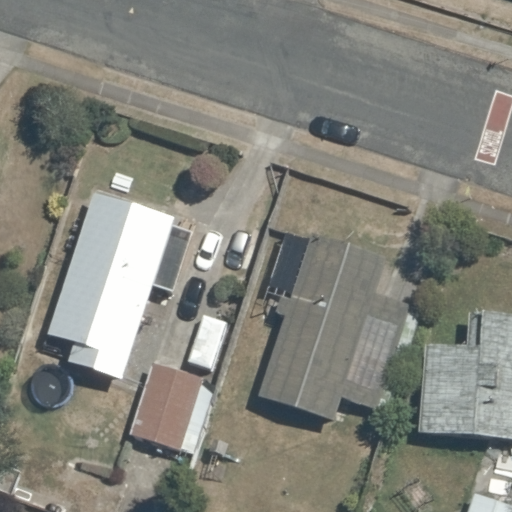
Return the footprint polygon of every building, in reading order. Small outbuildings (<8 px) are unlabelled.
[(193,229),(90,196),(45,337),(72,345),(65,366),(119,383),(149,288),(172,296),(193,229)] [(380,258),(291,238),(255,403),(331,420),(336,401),(395,414),(418,307),(372,297),(380,258)] [(511,318),(469,314),(466,353),(424,349),(416,433),(511,442),(511,318)] [(215,385),(149,365),(128,435),(194,455),(215,385)] [(511,511),(511,504),(471,492),(464,511),(511,511)]
